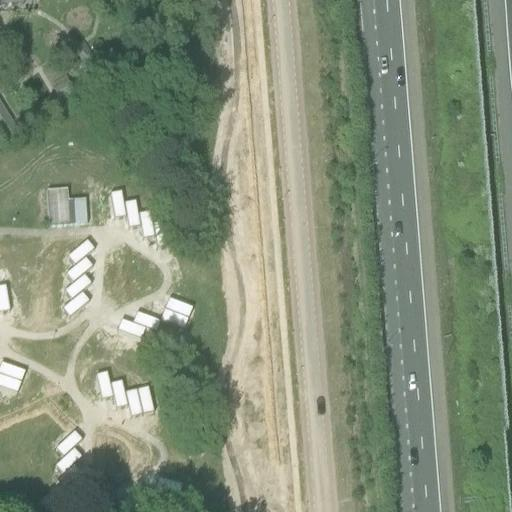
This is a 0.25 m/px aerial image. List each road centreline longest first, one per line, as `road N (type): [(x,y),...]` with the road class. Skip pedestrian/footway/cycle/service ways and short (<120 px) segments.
road 1 (trunk): [(383,0),(426,511)]
road 2 (tertiary): [(258,0),(296,452)]
